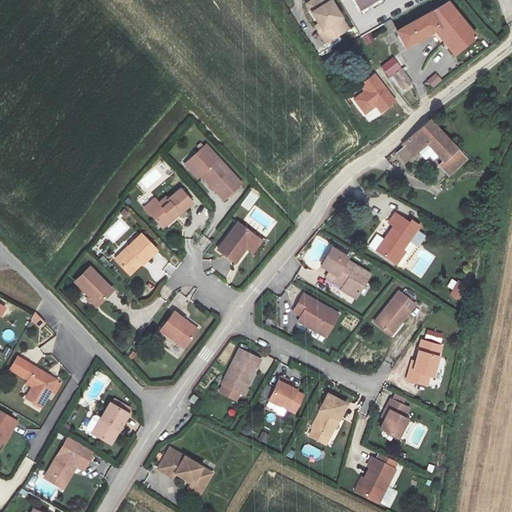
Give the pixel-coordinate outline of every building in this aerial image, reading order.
[(330,0),(312,0),(306,4),(321,27),(318,29),(327,43),(349,29),(330,0)] [(354,0),(361,11),(379,0),(354,0)] [(456,54),(478,38),(450,2),(399,30),(398,31),(408,47),(438,30),(456,54)] [(392,20),(384,22),(388,35),(396,32),(392,20)] [(362,37),(366,45),(375,41),(370,32),(362,37)] [(393,76),(402,69),(395,57),(381,68),(389,79),(393,76)] [(402,69),(393,76),(403,92),(412,85),(402,69)] [(435,73),(426,82),(432,89),(442,81),(435,73)] [(376,75),(359,86),(363,93),(353,100),(364,117),(374,109),(380,117),(396,104),(376,75)] [(442,164),(454,149),(426,122),(422,126),(400,148),(410,157),(420,146),(442,164)] [(201,174),(224,200),(242,183),(206,145),(185,164),(198,178),(201,174)] [(454,149),(442,164),(439,168),(449,175),(462,157),(454,149)] [(154,198),(146,205),(165,227),(174,219),(171,216),(175,212),(178,216),(193,202),(181,189),(169,200),(167,198),(160,204),(154,198)] [(420,223),(396,210),(390,220),(394,223),(376,248),(397,263),(405,251),(403,249),(420,223)] [(262,242),(238,224),(219,249),(236,261),(245,248),(253,254),(262,242)] [(132,248),(118,261),(130,274),(143,261),(145,262),(157,250),(141,234),(130,245),(132,248)] [(193,245),(203,252),(211,241),(202,234),(193,245)] [(347,256),(332,247),(321,265),(330,270),(326,275),(342,285),(341,287),(357,297),(370,275),(345,260),(347,256)] [(89,267),(75,282),(98,305),(113,290),(89,267)] [(454,279),(445,295),(460,303),(469,287),(454,279)] [(375,322),(390,335),(415,305),(399,292),(375,322)] [(338,314),(305,295),(295,311),(302,316),(299,321),(326,336),(338,314)] [(36,312),(29,318),(40,329),(46,323),(36,312)] [(198,330),(175,314),(162,331),(185,348),(198,330)] [(411,361),(406,379),(428,385),(430,376),(435,377),(443,346),(440,345),(443,334),(428,330),(426,341),(421,340),(416,362),(411,361)] [(240,352),(220,391),(238,400),(253,369),(255,370),(260,362),(240,352)] [(37,379),(35,383),(29,393),(43,403),(59,377),(32,360),(25,372),(31,376),(37,379)] [(100,401),(110,377),(96,371),(86,395),(100,401)] [(280,376),(269,400),(295,412),(304,394),(286,385),(288,380),(280,376)] [(386,418),(380,428),(398,437),(408,420),(405,419),(410,409),(404,406),(407,400),(395,393),(383,416),(386,418)] [(315,429),(311,436),(326,444),(347,405),(328,395),(311,427),(315,429)] [(97,427),(113,436),(122,421),(124,423),(133,408),(115,396),(97,427)] [(283,414),(285,409),(270,403),(268,407),(283,414)] [(0,442),(5,435),(8,430),(12,432),(20,416),(0,404),(0,442)] [(115,437),(124,423),(122,421),(113,436),(115,437)] [(80,461),(82,459),(85,452),(92,456),(99,446),(75,431),(68,442),(66,440),(52,464),(60,470),(56,475),(68,482),(78,466),(76,464),(78,460),(80,461)] [(319,461),(323,451),(305,443),(300,452),(319,461)] [(200,495),(213,474),(171,449),(159,469),(173,478),(176,474),(192,483),(189,489),(200,495)] [(85,452),(82,459),(89,463),(92,456),(85,452)] [(382,454),(379,460),(372,457),(369,464),(371,465),(365,478),(363,477),(357,489),(379,500),(395,467),(389,464),(391,459),(382,454)] [(60,470),(52,464),(48,470),(56,475),(60,470)]
